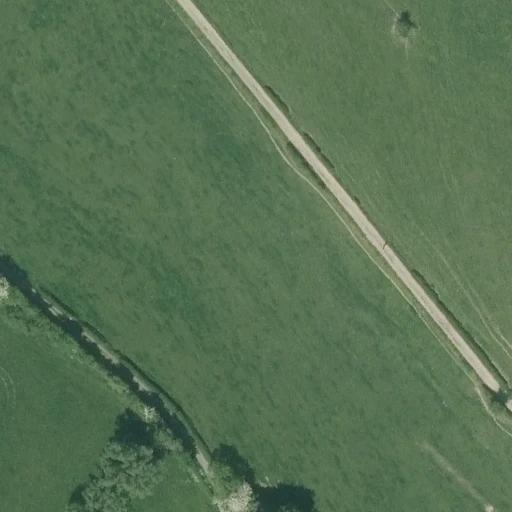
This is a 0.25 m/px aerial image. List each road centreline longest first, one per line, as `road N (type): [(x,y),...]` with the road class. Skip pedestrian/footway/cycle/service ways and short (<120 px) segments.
road 1 (track): [(511,402),(183,0)]
road 2 (track): [(0,261),(130,363),(185,419),(248,511)]
